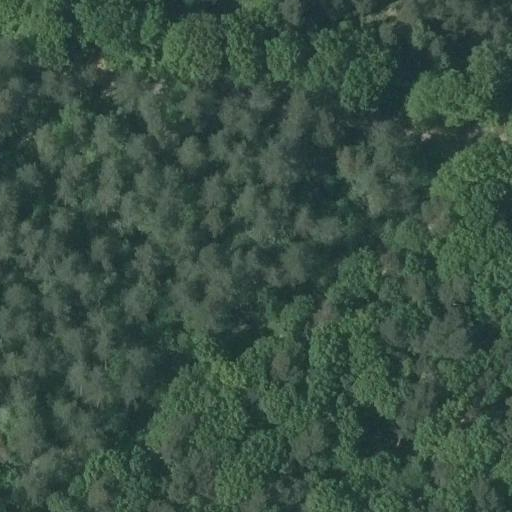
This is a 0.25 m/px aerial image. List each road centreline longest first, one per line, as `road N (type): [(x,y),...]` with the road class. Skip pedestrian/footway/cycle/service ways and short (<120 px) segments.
road 1 (track): [(511,161),(83,511)]
road 2 (track): [(0,59),(511,153)]
road 3 (track): [(127,0),(511,69)]
